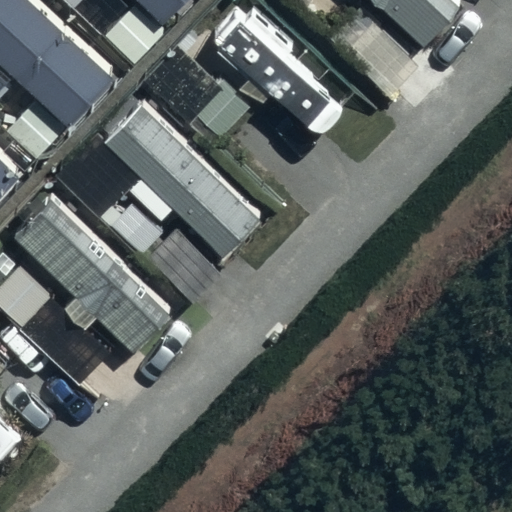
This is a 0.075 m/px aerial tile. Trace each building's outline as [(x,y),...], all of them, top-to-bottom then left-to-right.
[(51,0),(0,0),(0,50),(74,120),(123,68),(51,0)] [(155,0),(171,14),(183,0),(155,0)] [(464,1),(463,0),(367,0),(383,15),(397,0),(432,34),(464,1)] [(264,209),(140,91),(103,131),(140,165),(125,181),(135,190),(109,219),(147,254),(171,228),(158,217),(178,195),(231,244),(264,209)] [(0,196),(27,169),(0,142),(0,196)] [(89,323),(98,313),(137,350),(177,308),(53,190),(5,240),(22,256),(0,279),(0,297),(25,321),(54,290),(89,323)] [(0,454),(1,455),(22,433),(0,413),(0,454)]
